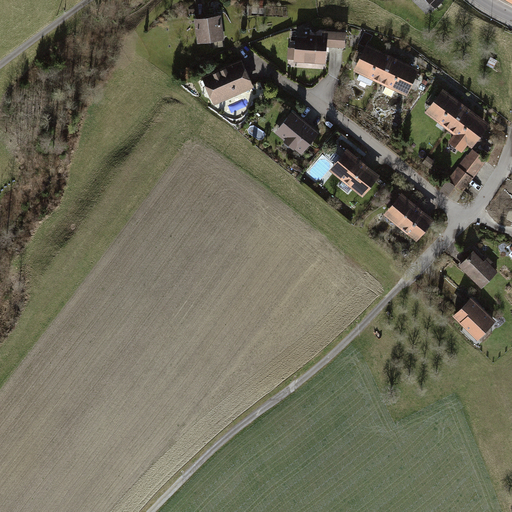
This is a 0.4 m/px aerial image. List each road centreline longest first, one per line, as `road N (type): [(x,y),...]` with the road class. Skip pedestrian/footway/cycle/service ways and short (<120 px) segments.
road 1 (track): [(153,511),(206,453),(405,287)]
road 2 (residential): [(466,217),(258,64)]
